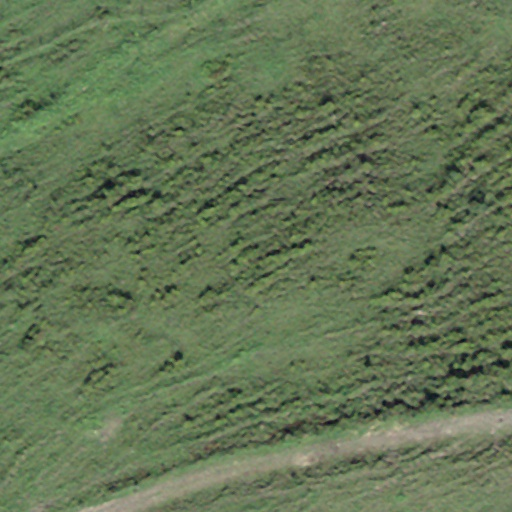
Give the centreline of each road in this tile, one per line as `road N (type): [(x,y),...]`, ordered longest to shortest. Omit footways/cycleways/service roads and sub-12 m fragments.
road 1 (track): [(511,422),(358,453),(0,495)]
road 2 (track): [(253,0),(0,156)]
